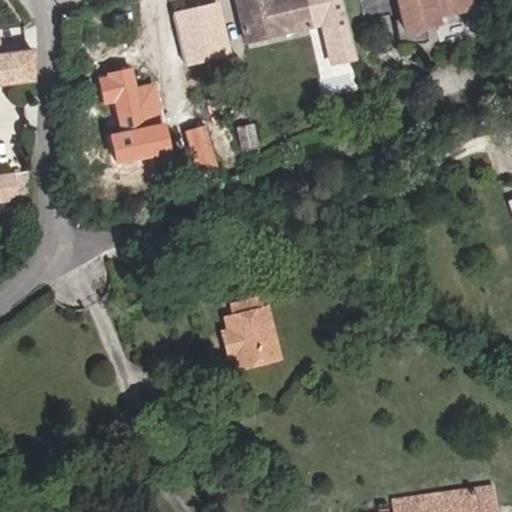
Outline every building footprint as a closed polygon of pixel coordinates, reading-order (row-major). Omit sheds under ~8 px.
[(233,0),(243,41),(305,27),(299,0),(233,0)] [(397,0),(405,29),(425,23),(424,16),(435,13),(468,5),(466,0),(397,0)] [(436,20),(435,13),(424,16),(425,23),(436,20)] [(0,78),(30,75),(29,46),(0,50),(0,78)] [(125,66),(104,71),(105,76),(94,79),(99,100),(112,97),(123,140),(135,137),(131,119),(138,117),(125,66)] [(252,123),(233,126),(237,145),(263,140),(262,132),(254,134),(252,123)] [(212,161),(205,129),(187,133),(195,165),(212,161)] [(171,176),(162,179),(165,190),(173,187),(171,176)] [(162,179),(150,182),(153,194),(165,190),(162,179)] [(0,248),(25,244),(29,188),(0,192),(0,248)] [(262,297),(249,300),(253,313),(237,319),(246,355),(250,371),(283,362),(271,312),(266,313),(262,297)] [(233,305),(237,319),(253,313),(249,300),(233,305)] [(246,355),(237,319),(226,321),(230,337),(223,339),(229,361),(246,355)] [(499,511),(496,481),(395,492),(396,507),(364,511),(363,511),(499,511)]
